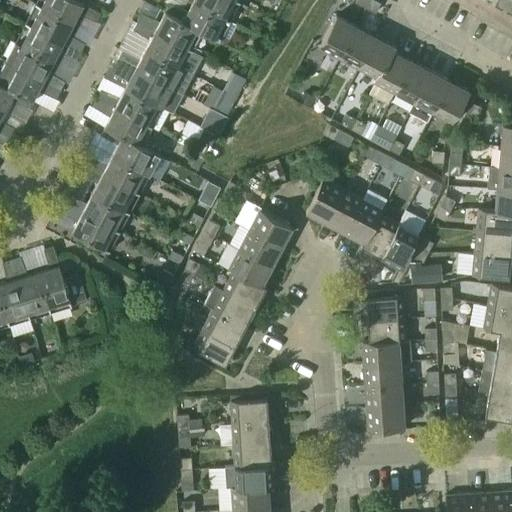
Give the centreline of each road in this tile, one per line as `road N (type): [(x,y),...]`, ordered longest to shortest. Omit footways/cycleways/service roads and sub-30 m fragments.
road 1 (residential): [(511,448),(348,448),(326,435),(317,404),(314,239),(308,222),(278,200)]
road 2 (residential): [(20,195),(124,0)]
road 3 (residential): [(511,77),(399,18)]
